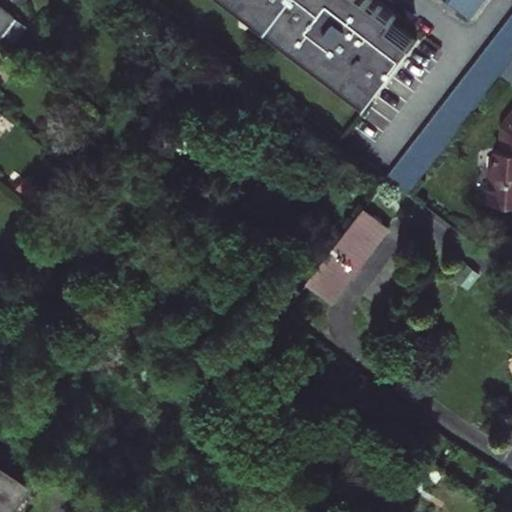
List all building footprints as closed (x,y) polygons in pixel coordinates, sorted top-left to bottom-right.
[(239,0),(249,7),(254,0),(277,18),(302,36),(296,44),(346,82),(352,75),(377,94),(417,41),(392,22),(397,15),(377,0),(239,0)] [(272,25),(277,18),(254,0),(249,7),(272,25)] [(448,0),(471,17),(484,0),(448,0)] [(13,45),(28,24),(0,2),(0,35),(1,36),(13,45)] [(511,15),(480,58),(472,69),(388,176),(410,193),(511,61),(511,15)] [(277,18),(272,25),(296,44),(302,36),(277,18)] [(352,75),(346,82),(372,101),(377,94),(352,75)] [(511,118),(508,124),(511,148),(506,149),(508,165),(511,168),(511,171),(503,186),(506,208),(511,207),(511,118)] [(388,227),(363,209),(330,253),(314,273),(309,280),(333,298),(388,227)] [(0,511),(16,511),(38,481),(0,455),(0,511)]
